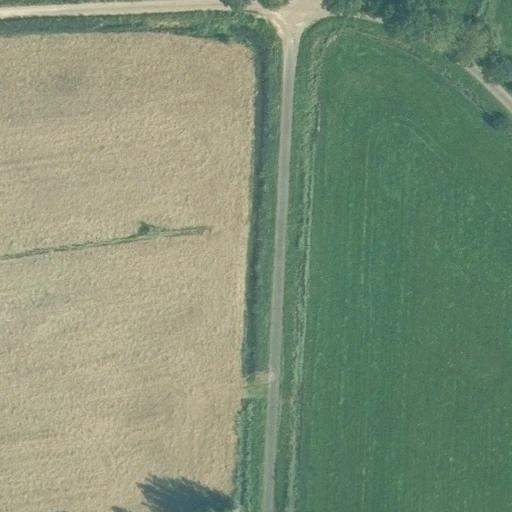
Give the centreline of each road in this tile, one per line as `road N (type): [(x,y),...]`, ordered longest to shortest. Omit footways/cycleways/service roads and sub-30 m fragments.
road 1 (track): [(267,511),(291,8)]
road 2 (unclassified): [(511,109),(404,22),(346,8),(291,8)]
